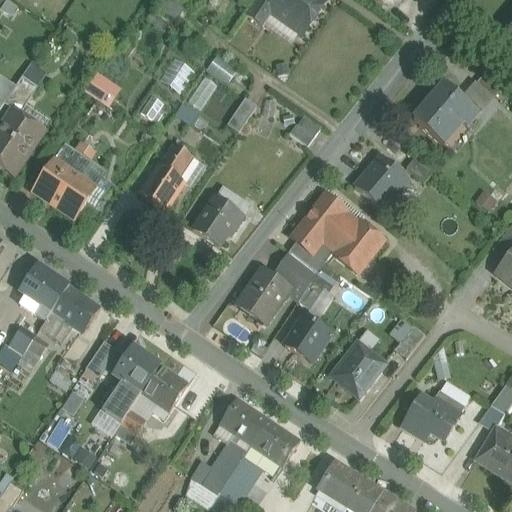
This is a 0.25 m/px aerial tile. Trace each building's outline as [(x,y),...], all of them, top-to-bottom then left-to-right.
[(259,0),(247,18),(263,29),(271,17),(267,13),(276,0),(259,0)] [(276,0),(267,13),(271,17),(303,38),(328,2),(324,0),(276,0)] [(177,60),(162,81),(179,93),(194,72),(177,60)] [(24,79),(38,87),(46,75),(31,66),(24,79)] [(502,90),(485,75),(477,86),(493,100),(502,90)] [(119,92),(96,76),(85,93),(108,109),(119,92)] [(0,113),(5,107),(16,89),(0,79),(0,113)] [(38,91),(22,80),(16,89),(5,107),(20,117),(38,91)] [(479,116),(444,86),(413,122),(448,152),(449,151),(441,144),(459,123),(467,130),(479,116)] [(195,102),(178,127),(193,137),(209,112),(195,102)] [(240,133),(256,109),(246,102),(230,125),(240,133)] [(41,137),(11,117),(0,133),(0,170),(13,179),(41,137)] [(320,132),(304,120),(298,129),(314,141),(320,132)] [(298,129),(296,127),(289,137),(307,150),(314,141),(298,129)] [(50,144),(34,168),(46,176),(55,162),(56,162),(63,153),(61,152),(50,144)] [(107,176),(64,147),(61,152),(63,153),(56,162),(55,162),(46,176),(34,193),(76,222),(86,207),(97,190),(101,183),(102,183),(107,176)] [(174,148),(160,169),(158,168),(139,197),(166,216),(186,187),(179,183),(194,161),(174,148)] [(381,160),(355,191),(383,215),(394,201),(390,198),(404,182),(408,185),(409,184),(381,160)] [(434,176),(415,160),(406,171),(424,187),(434,176)] [(97,190),(86,207),(95,213),(101,212),(106,205),(105,199),(111,189),(102,183),(101,183),(97,190)] [(326,199),(292,242),(311,257),(303,266),(318,277),(324,268),(332,257),(358,278),(384,245),(326,199)] [(243,220),(215,201),(193,234),(219,251),(232,232),(234,233),(243,220)] [(511,228),(497,247),(508,256),(511,251),(511,228)] [(511,257),(497,276),(511,287),(511,257)] [(303,266),(294,259),(284,271),(309,290),(312,286),(318,277),(303,266)] [(69,289),(38,268),(20,295),(41,309),(36,318),(46,324),(69,289)] [(264,273),(240,308),(266,326),(290,291),(264,273)] [(323,294),(312,286),(309,290),(298,306),(310,314),(323,294)] [(46,324),(40,333),(52,341),(59,331),(54,328),(59,321),(83,337),(101,311),(69,289),(46,324)] [(331,337),(305,320),(285,349),(311,367),(323,349),(322,348),(329,338),(330,338),(331,337)] [(22,330),(9,351),(17,356),(22,360),(36,339),(22,330)] [(414,330),(395,354),(406,363),(425,339),(414,330)] [(367,334),(347,360),(352,363),(336,384),(359,402),(386,368),(370,356),(380,344),(367,334)] [(36,339),(22,360),(35,369),(49,348),(36,339)] [(5,348),(0,355),(0,361),(9,368),(17,356),(9,351),(5,348)] [(101,350),(86,373),(100,383),(115,360),(101,350)] [(160,369),(132,350),(113,378),(126,386),(141,397),(160,369)] [(188,388),(160,369),(141,397),(169,416),(188,388)] [(42,381),(34,375),(22,392),(31,398),(42,381)] [(126,386),(106,417),(121,427),(131,413),(141,397),(126,386)] [(511,391),(506,388),(491,409),(505,418),(511,406),(511,391)] [(412,392),(402,409),(412,416),(422,400),(420,397),(412,392)] [(72,394),(64,411),(76,416),(84,399),(72,394)] [(465,411),(439,395),(432,407),(422,400),(412,416),(403,429),(417,438),(422,430),(444,444),(465,411)] [(269,423),(237,402),(220,428),(234,438),(251,449),(269,423)] [(146,424),(131,413),(121,427),(136,437),(137,438),(146,424)] [(59,420),(49,444),(61,449),(71,425),(59,420)] [(300,444),(269,423),(251,449),(283,470),(300,444)] [(136,437),(121,427),(116,436),(131,446),(136,437)] [(510,440),(496,432),(476,464),(511,486),(511,484),(511,446),(508,444),(510,440)] [(211,470),(215,473),(229,483),(243,461),(251,449),(234,438),(211,470)] [(243,461),(229,483),(242,491),(256,470),(243,461)] [(211,470),(202,464),(192,481),(186,497),(208,511),(219,495),(207,486),(215,473),(211,470)] [(373,511),(383,497),(335,467),(318,494),(346,511),(373,511)] [(229,483),(215,473),(207,486),(219,495),(220,495),(229,483)] [(242,491),(229,483),(220,495),(223,498),(234,505),(236,507),(245,493),(242,491)] [(10,485),(0,500),(0,511),(11,511),(23,494),(10,485)] [(407,511),(383,497),(373,511),(407,511)] [(228,511),(234,505),(223,498),(218,505),(228,511)]
